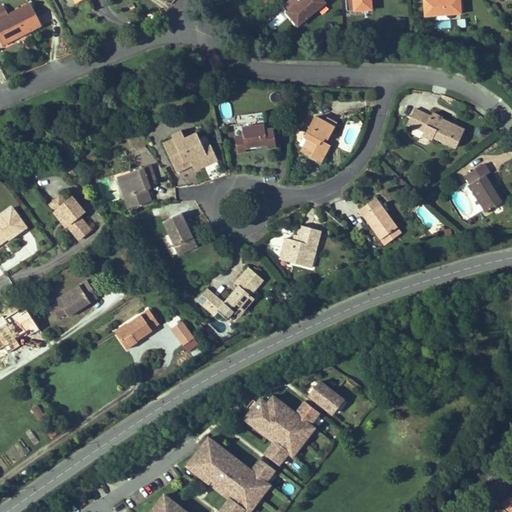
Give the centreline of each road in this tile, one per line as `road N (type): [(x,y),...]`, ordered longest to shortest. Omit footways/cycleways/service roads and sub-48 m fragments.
road 1 (residential): [(511,251),(459,262),(251,347),(0,511)]
road 2 (residential): [(386,70),(250,63),(195,33),(174,32),(0,99)]
road 3 (residential): [(236,201),(300,192),(352,167),(371,138),(386,70)]
road 4 (track): [(0,372),(118,290)]
road 5 (residential): [(511,125),(459,85),(386,70)]
